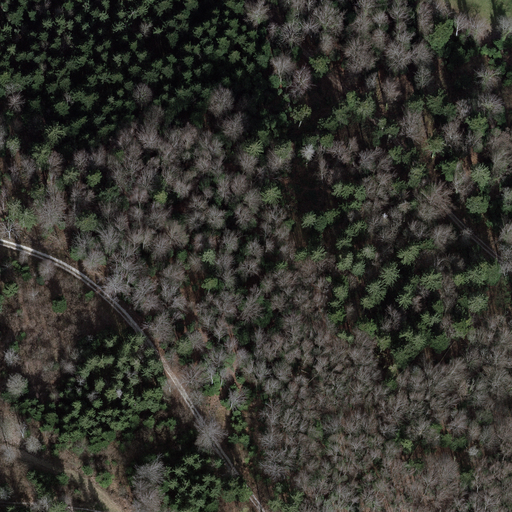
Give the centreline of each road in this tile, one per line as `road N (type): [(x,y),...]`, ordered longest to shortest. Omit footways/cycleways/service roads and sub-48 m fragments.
road 1 (track): [(264,511),(123,316),(76,275),(0,245)]
road 2 (track): [(511,265),(456,217),(390,134),(247,0)]
road 3 (track): [(117,511),(77,479),(0,446)]
